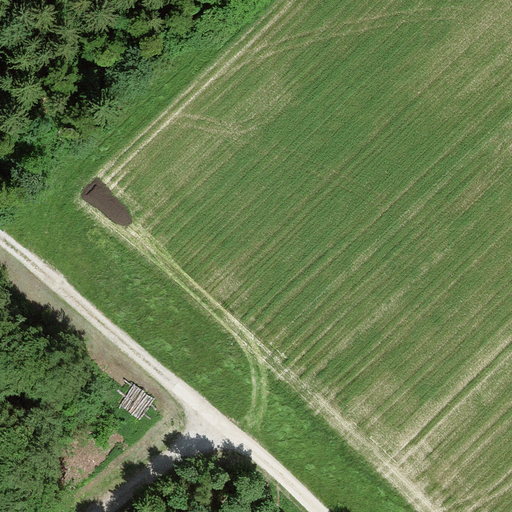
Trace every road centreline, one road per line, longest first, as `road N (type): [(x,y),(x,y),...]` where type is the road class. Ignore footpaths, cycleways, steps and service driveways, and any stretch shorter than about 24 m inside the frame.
road 1 (track): [(0,235),(229,425)]
road 2 (track): [(109,511),(229,425)]
road 3 (track): [(229,425),(323,511)]
